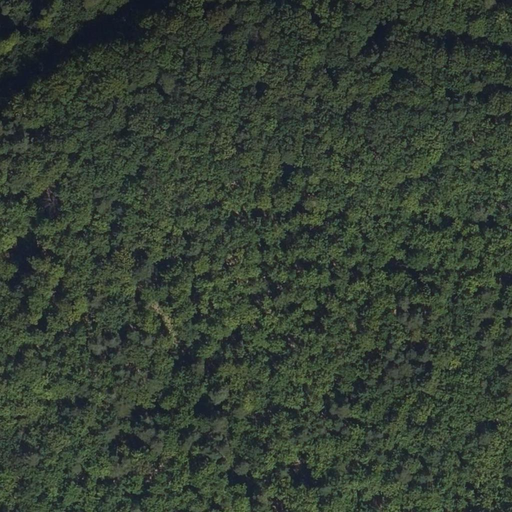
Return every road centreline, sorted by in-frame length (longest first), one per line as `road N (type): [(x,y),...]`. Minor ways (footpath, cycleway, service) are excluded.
road 1 (unclassified): [(511,52),(334,0)]
road 2 (unclassified): [(147,0),(0,90)]
